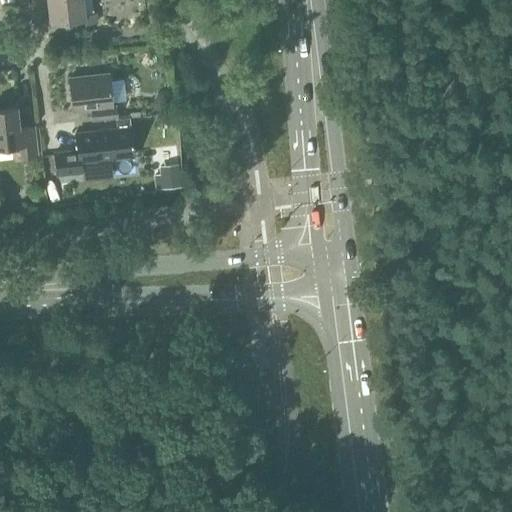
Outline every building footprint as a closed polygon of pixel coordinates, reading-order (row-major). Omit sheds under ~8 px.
[(82,0),(46,0),(49,22),(84,19),(84,24),(96,23),(95,14),(84,15),(82,0)] [(123,80),(109,81),(108,74),(68,78),(69,89),(71,111),(90,109),(92,121),(116,119),(114,102),(125,100),(123,80)] [(153,109),(160,112),(166,110),(169,102),(169,96),(161,92),(156,94),(152,103),(153,109)] [(20,159),(37,157),(33,127),(17,129),(15,107),(0,108),(0,146),(19,144),(20,159)] [(76,151),(53,153),(56,175),(81,172),(81,162),(133,156),(130,128),(74,134),(76,151)] [(153,176),(155,190),(181,187),(180,186),(178,164),(158,167),(159,175),(153,176)]
